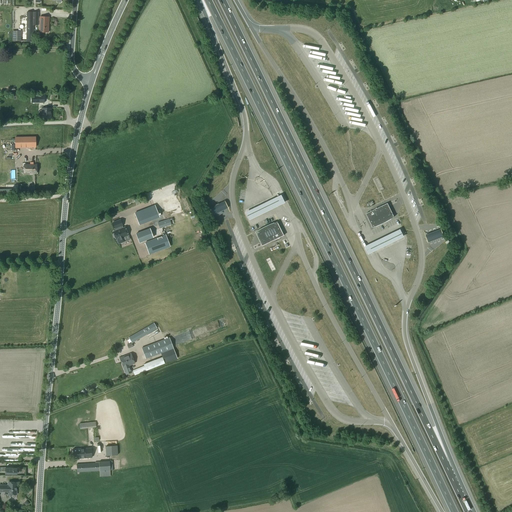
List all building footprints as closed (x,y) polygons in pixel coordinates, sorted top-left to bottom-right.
[(38,25),(38,12),(27,12),(26,42),(33,42),(33,25),(38,25)] [(40,17),(39,32),(48,33),(49,17),(40,17)] [(325,63),(326,56),(312,53),(312,57),(315,58),(315,61),(325,63)] [(36,137),(23,138),(23,148),(36,147),(36,137)] [(36,174),(36,165),(24,165),(24,169),(23,169),(23,174),(29,174),(36,174)] [(246,210),(250,218),(285,202),(281,194),(246,210)] [(218,203),(209,207),(212,215),(221,211),(228,208),(224,200),(218,203)] [(389,204),(367,215),(373,228),(395,218),(389,204)] [(156,219),(152,208),(131,215),(136,227),(156,219)] [(159,228),(185,219),(184,215),(158,223),(159,228)] [(117,239),(118,244),(124,241),(123,237),(128,235),(125,228),(122,229),(121,226),(122,226),(120,220),(112,223),(115,229),(116,228),(117,231),(113,232),(113,234),(113,235),(114,237),(115,238),(116,240),(117,239)] [(278,222),(256,233),(263,247),(284,236),(278,222)] [(431,232),(425,234),(429,242),(434,240),(444,236),(441,228),(431,232)] [(150,229),(136,234),(139,243),(153,238),(150,229)] [(401,230),(365,247),(369,255),(405,238),(401,230)] [(165,235),(145,243),(149,254),(169,247),(165,235)] [(154,324),(142,330),(145,336),(157,329),(154,324)] [(169,338),(142,348),(146,359),(160,353),(173,348),(169,338)] [(177,359),(173,348),(160,353),(162,357),(164,364),(177,359)] [(131,354),(120,358),(126,375),(131,373),(129,366),(135,364),(131,354)] [(144,366),(132,371),(134,375),(158,366),(164,364),(162,357),(156,360),(143,365),(144,366)] [(117,446),(105,447),(106,456),(118,455),(117,446)] [(91,448),(73,449),(74,459),(92,458),(91,448)] [(99,463),(76,464),(77,472),(99,471),(99,477),(110,476),(110,461),(99,462),(99,463)] [(0,486),(0,494),(8,494),(8,496),(16,496),(16,483),(8,483),(8,487),(0,486)]
